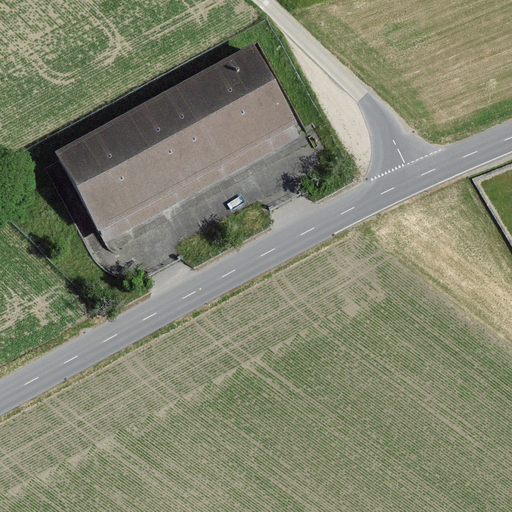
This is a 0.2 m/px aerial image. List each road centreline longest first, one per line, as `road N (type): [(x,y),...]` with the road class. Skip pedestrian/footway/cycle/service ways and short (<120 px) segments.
road 1 (tertiary): [(511,141),(268,251),(0,397)]
road 2 (track): [(264,0),(439,171)]
